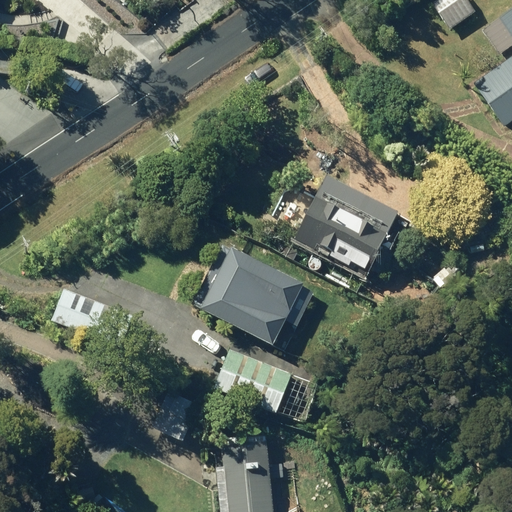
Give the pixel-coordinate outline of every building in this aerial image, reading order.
[(443,0),(436,5),(453,30),(481,12),(472,0),(443,0)] [(511,60),(477,85),(507,129),(511,125),(511,14),(486,33),(502,56),(511,49),(511,60)] [(399,33),(387,19),(376,28),(388,42),(399,33)] [(511,150),(506,146),(496,160),(511,171),(511,150)] [(298,241),(370,278),(386,276),(410,230),(370,209),(365,219),(359,216),(368,197),(331,178),(298,241)] [(205,312),(279,349),(291,324),(301,328),(318,294),(309,289),(310,286),(237,249),(236,250),(227,246),(197,305),(206,310),(205,312)] [(437,280),(445,291),(460,279),(452,269),(437,280)] [(282,412),(309,423),(323,390),(294,378),(295,376),(230,350),(214,388),(281,415),(282,412)] [(207,402),(170,387),(154,426),(190,441),(207,402)] [(277,511),(272,443),(225,448),(227,468),(221,469),(224,511),(277,511)]
